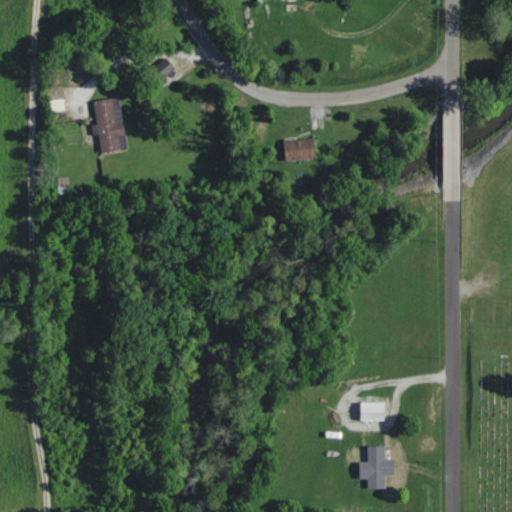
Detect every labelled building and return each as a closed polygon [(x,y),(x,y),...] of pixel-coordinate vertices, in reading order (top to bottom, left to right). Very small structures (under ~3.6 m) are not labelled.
[(159,90),(175,65),(161,56),(145,81),(159,90)] [(127,150),(121,98),(95,101),(101,153),(127,150)] [(316,158),(315,139),(284,142),(285,161),(316,158)] [(385,402),(361,402),(361,421),(385,421),(385,402)] [(368,446),(368,488),(385,488),(385,446),(368,446)]
